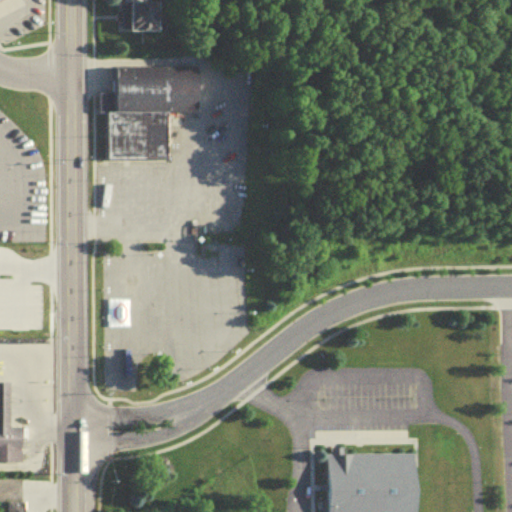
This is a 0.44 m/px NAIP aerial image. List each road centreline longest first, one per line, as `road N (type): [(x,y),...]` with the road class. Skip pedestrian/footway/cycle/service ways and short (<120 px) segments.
road 1 (primary): [(72,511),(67,0)]
road 2 (residential): [(72,429),(142,425),(180,411),(314,317),(375,291),(511,283)]
